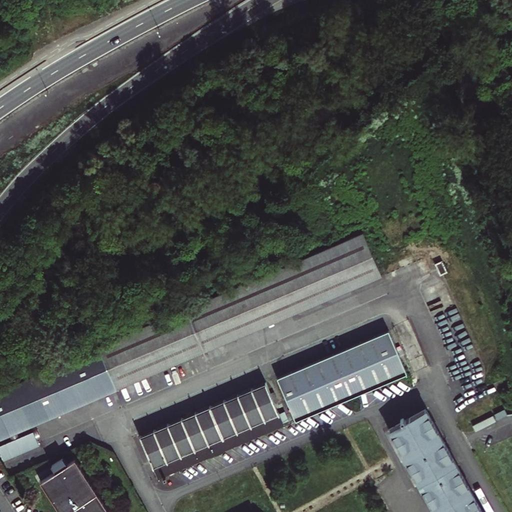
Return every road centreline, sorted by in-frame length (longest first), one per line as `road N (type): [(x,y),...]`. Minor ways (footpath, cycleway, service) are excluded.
road 1 (trunk): [(0,208),(104,107),(267,0)]
road 2 (trunk): [(188,0),(0,108)]
